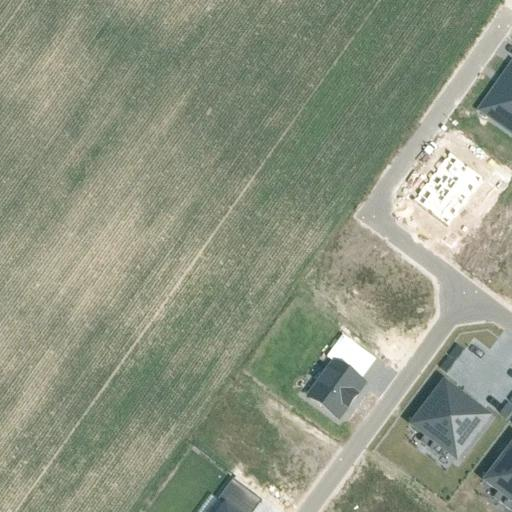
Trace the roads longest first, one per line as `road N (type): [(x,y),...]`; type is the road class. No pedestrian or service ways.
road 1 (residential): [(467,293),(372,215),(511,18)]
road 2 (residential): [(309,511),(467,293)]
